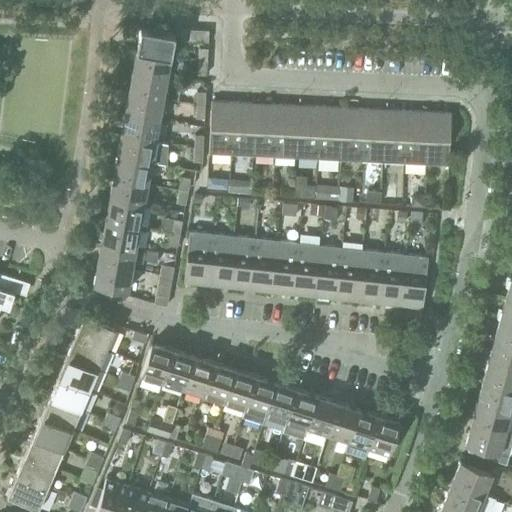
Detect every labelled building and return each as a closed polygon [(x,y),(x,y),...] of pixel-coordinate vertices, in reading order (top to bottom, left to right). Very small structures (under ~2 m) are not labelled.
[(136,48),(171,54),(175,33),(141,26),(136,48)] [(209,29),(181,28),(180,40),(208,41),(209,29)] [(198,60),(207,61),(208,47),(199,47),(198,60)] [(136,48),(133,65),(132,69),(167,76),(171,54),(136,48)] [(207,74),(207,65),(207,61),(198,60),(198,73),(207,74)] [(163,97),(167,76),(132,69),(129,91),(163,97)] [(129,91),(125,112),(159,118),(163,97),(129,91)] [(197,91),(196,103),(205,104),(206,91),(197,91)] [(231,153),(234,102),(212,101),(209,152),(231,153)] [(231,153),(253,154),(255,103),(234,102),(231,153)] [(205,117),(205,104),(196,103),(196,117),(205,117)] [(277,104),(255,103),(253,154),(274,155),(277,104)] [(274,155),(296,156),(298,105),(277,104),(274,155)] [(320,106),(298,105),(296,156),(317,157),(320,106)] [(317,157),(339,158),(342,107),(320,106),(317,157)] [(339,158),(361,159),(363,108),(342,107),(339,158)] [(385,109),(363,108),(361,159),(382,160),(385,109)] [(382,160),(404,162),(407,110),(385,109),(382,160)] [(404,162),(426,163),(428,111),(407,110),(404,162)] [(451,112),(428,111),(426,163),(448,164),(451,112)] [(125,112),(121,133),(155,139),(159,118),(125,112)] [(121,133),(117,154),(151,161),(163,163),(164,162),(166,163),(168,142),(155,140),(155,139),(121,133)] [(195,134),(194,147),(203,147),(203,134),(195,134)] [(202,160),(203,147),(194,147),(193,160),(202,160)] [(117,154),(113,176),(147,182),(151,161),(117,154)] [(113,176),(109,197),(143,204),(147,182),(113,176)] [(181,176),(179,189),(188,190),(190,177),(181,176)] [(208,177),(208,186),(218,187),(212,178),(208,177)] [(229,178),(228,190),(236,191),(237,178),(229,178)] [(294,196),(302,196),(314,197),(315,184),(306,183),(303,183),(294,183),(294,196)] [(315,183),(314,198),(338,199),(339,185),(315,183)] [(382,183),(382,195),(381,202),(384,202),(396,203),(397,184),(382,183)] [(339,199),(352,200),(353,186),(340,185),(339,199)] [(185,203),(188,190),(179,189),(177,201),(185,203)] [(365,201),(380,202),(381,190),(366,189),(365,201)] [(411,192),(410,204),(410,205),(423,206),(423,193),(411,192)] [(237,196),(236,204),(249,206),(250,197),(237,196)] [(109,197),(105,219),(140,225),(143,204),(109,197)] [(297,203),(282,201),(281,213),(296,214),(297,203)] [(311,202),(310,213),(322,214),(323,203),(311,202)] [(325,204),(323,215),(336,217),(337,205),(325,204)] [(364,218),(365,207),(356,206),(355,217),(364,218)] [(367,221),(368,221),(377,222),(378,222),(379,210),(368,208),(367,221)] [(405,222),(406,211),(398,210),(397,221),(405,222)] [(410,221),(421,222),(422,210),(411,210),(410,221)] [(174,218),(171,231),(180,233),(182,220),(174,218)] [(105,219),(101,240),(136,246),(140,225),(105,219)] [(184,281),(206,283),(212,232),(190,229),(184,281)] [(178,246),(180,233),(171,231),(169,244),(178,246)] [(212,232),(206,283),(228,285),(233,234),(212,232)] [(233,234),(228,285),(249,288),(255,236),(233,234)] [(249,288),(271,290),(276,239),(255,236),(249,288)] [(276,239),(271,290),(292,292),(298,241),(276,239)] [(101,240),(98,261),(132,267),(136,246),(101,240)] [(292,292),(314,295),(320,243),(298,241),(292,292)] [(320,243),(314,295),(336,297),(341,246),(320,243)] [(336,297),(357,299),(363,248),(341,246),(336,297)] [(363,248),(357,299),(379,302),(384,250),(363,248)] [(379,302),(400,304),(406,253),(384,250),(379,302)] [(428,255),(406,253),(400,304),(423,306),(428,255)] [(128,290),(132,267),(98,261),(94,283),(128,290)] [(162,263),(159,275),(172,277),(174,266),(162,263)] [(0,303),(9,306),(14,290),(5,287),(9,275),(0,272),(0,303)] [(172,277),(159,275),(154,302),(167,305),(172,277)] [(511,297),(505,296),(500,317),(511,320),(511,297)] [(84,314),(75,334),(106,347),(115,327),(84,314)] [(511,320),(500,317),(494,338),(511,342),(511,320)] [(148,334),(134,330),(132,337),(145,342),(148,334)] [(97,368),(106,347),(75,334),(67,355),(97,368)] [(511,342),(494,338),(488,359),(511,365),(511,342)] [(141,375),(162,382),(172,349),(152,343),(141,375)] [(172,349),(162,382),(183,388),(193,356),(172,349)] [(89,387),(97,368),(67,355),(58,374),(89,387)] [(214,362),(193,356),(183,388),(203,395),(214,362)] [(511,365),(488,359),(482,380),(511,387),(511,365)] [(214,362),(203,395),(224,401),(234,369),(214,362)] [(254,375),(234,369),(224,401),(244,408),(254,375)] [(119,377),(133,381),(135,374),(121,370),(119,377)] [(80,407),(89,387),(58,374),(50,394),(80,407)] [(265,414),(276,382),(254,375),(244,408),(242,415),(263,422),(265,414)] [(130,389),(133,381),(119,377),(116,385),(130,389)] [(511,403),(511,387),(482,380),(477,401),(510,410),(511,403)] [(265,414),(285,421),(296,388),(276,382),(265,414)] [(316,395),(296,388),(285,421),(282,431),(303,437),(306,427),(316,395)] [(50,394),(41,414),(72,427),(80,407),(50,394)] [(327,434),(337,401),(316,395),(306,427),(327,434)] [(357,408),(337,401),(327,434),(347,440),(357,408)] [(477,401),(471,421),(505,431),(510,410),(477,401)] [(367,447),(368,447),(378,414),(357,408),(347,440),(348,441),(344,450),(364,457),(367,447)] [(138,411),(130,409),(126,422),(134,424),(138,411)] [(105,417),(118,423),(121,416),(108,411),(105,417)] [(63,447),(72,427),(41,414),(33,434),(63,447)] [(168,435),(172,422),(172,421),(151,414),(146,430),(167,437),(168,435)] [(400,421),(383,416),(378,414),(368,447),(389,454),(400,421)] [(114,430),(118,423),(105,417),(102,425),(114,430)] [(511,432),(505,431),(471,421),(465,443),(468,444),(467,449),(505,463),(511,437),(511,432)] [(179,424),(172,422),(168,435),(175,437),(179,424)] [(130,430),(123,427),(117,440),(126,443),(130,430)] [(213,435),(206,433),(201,446),(209,448),(213,435)] [(55,467),(63,447),(33,434),(24,454),(55,467)] [(221,437),(213,435),(209,448),(217,451),(221,437)] [(152,451),(160,454),(164,440),(156,438),(152,451)] [(171,443),(164,440),(160,454),(167,456),(171,443)] [(254,448),(252,454),(251,461),(258,464),(262,450),(254,448)] [(87,457),(101,463),(104,456),(90,450),(87,457)] [(193,464),(201,467),(205,453),(197,451),(193,464)] [(245,452),(241,465),(246,466),(249,467),(251,461),(252,454),(245,452)] [(205,453),(201,467),(208,469),(212,456),(205,453)] [(46,487),(55,467),(24,454),(16,473),(46,487)] [(98,470),(101,463),(87,457),(84,465),(98,470)] [(284,471),(292,474),(296,461),(288,459),(284,471)] [(460,459),(452,479),(484,492),(492,472),(460,459)] [(296,461),(292,474),(299,476),(303,463),(296,461)] [(241,465),(238,464),(234,477),(242,480),(246,466),(241,465)] [(249,467),(246,466),(242,480),(249,482),(254,469),(249,467)] [(332,487),(337,474),(329,472),(325,485),(332,487)] [(38,507),(46,487),(16,473),(7,494),(38,507)] [(337,474),(332,487),(340,490),(344,476),(337,474)] [(96,510),(101,511),(119,511),(128,484),(106,477),(103,488),(97,486),(90,504),(97,507),(96,510)] [(287,479),(280,477),(276,490),(283,493),(287,479)] [(295,482),(287,479),(283,493),(291,495),(295,482)] [(475,511),(484,492),(452,479),(444,499),(474,511),(475,511)] [(344,489),(345,489),(351,491),(353,483),(348,481),(347,481),(344,489)] [(119,511),(141,511),(148,491),(128,484),(119,511)] [(371,485),(367,498),(375,500),(379,489),(379,487),(371,485)] [(71,497),(84,502),(87,495),(74,490),(71,497)] [(317,503),(325,506),(329,507),(333,494),(322,490),(317,503)] [(148,491),(141,511),(163,511),(168,497),(148,491)] [(190,504),(187,511),(209,511),(214,498),(192,492),(188,503),(190,504)] [(333,494),(329,507),(343,511),(348,511),(352,500),(333,494)] [(81,510),(84,502),(71,497),(70,497),(68,504),(81,510)] [(168,497),(163,511),(187,511),(190,504),(188,503),(168,497)] [(214,498),(209,511),(231,511),(233,506),(234,505),(214,498)] [(474,511),(444,499),(438,511),(474,511)]
